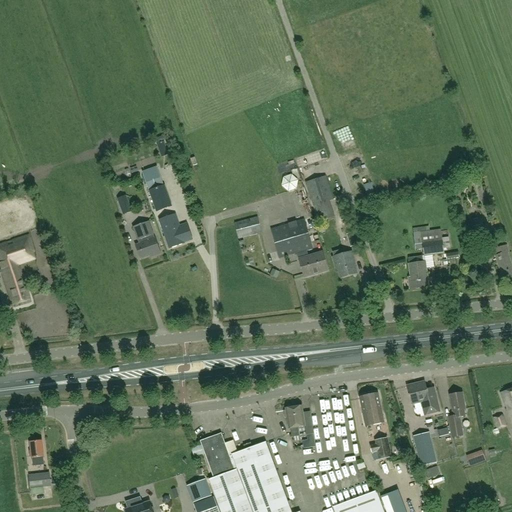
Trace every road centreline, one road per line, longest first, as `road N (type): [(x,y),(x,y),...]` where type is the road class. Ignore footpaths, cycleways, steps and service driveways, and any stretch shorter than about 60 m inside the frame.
road 1 (unclassified): [(67,410),(215,406),(367,373),(511,356)]
road 2 (unclassified): [(0,360),(393,318)]
road 3 (unclassified): [(278,0),(393,318)]
road 4 (primary): [(329,350),(186,358),(43,384)]
road 5 (primary): [(43,384),(184,376),(329,350)]
road 6 (primary): [(329,350),(511,329)]
